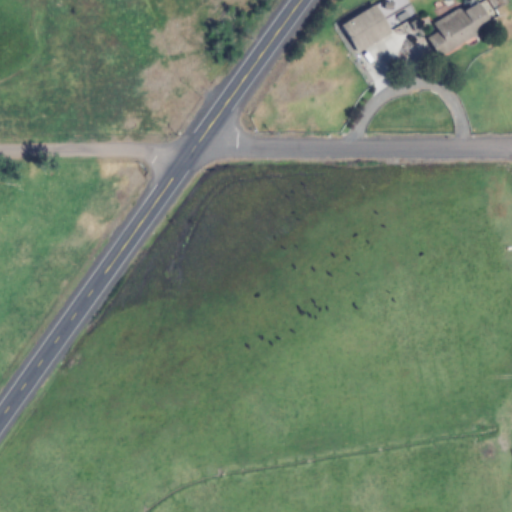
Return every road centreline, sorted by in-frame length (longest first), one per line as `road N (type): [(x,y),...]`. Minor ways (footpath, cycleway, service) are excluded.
road 1 (primary): [(0,414),(299,0)]
road 2 (tertiary): [(511,150),(194,145)]
road 3 (residential): [(0,148),(194,145)]
